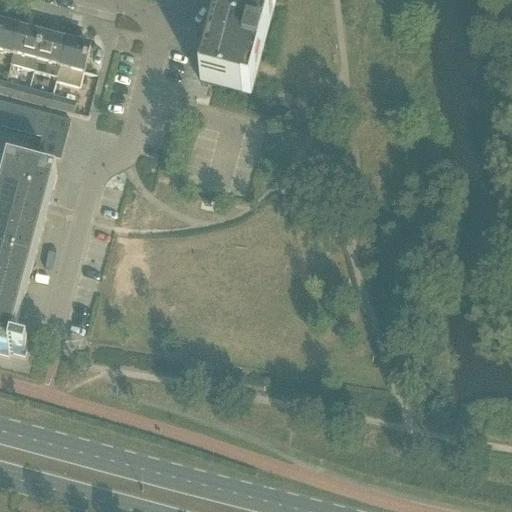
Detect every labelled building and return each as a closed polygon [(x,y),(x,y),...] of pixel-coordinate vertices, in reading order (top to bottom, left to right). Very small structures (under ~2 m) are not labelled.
[(253,79),(274,0),(229,0),(206,86),(199,84),(199,85),(249,99),(250,97),(249,97),(253,79)] [(0,27),(0,55),(13,59),(20,33),(0,27)] [(32,76),(42,39),(20,33),(13,59),(10,70),(32,76)] [(59,71),(66,45),(42,39),(32,76),(56,83),(59,71)] [(90,52),(66,45),(59,71),(83,78),(90,52)] [(24,105),(27,94),(5,88),(2,99),(24,105)] [(49,112),(52,100),(27,94),(24,105),(49,112)] [(72,118),(75,107),(52,100),(49,112),(72,118)] [(0,131),(5,132),(11,109),(0,106),(0,131)] [(17,135),(23,113),(11,109),(5,132),(17,135)] [(29,139),(35,116),(23,113),(17,135),(29,139)] [(43,132),(47,119),(35,116),(29,139),(41,142),(43,132)] [(66,138),(69,126),(47,119),(43,132),(66,138)] [(264,151),(266,121),(243,119),(241,149),(264,151)] [(62,151),(66,138),(43,132),(41,142),(40,145),(62,151)] [(59,164),(62,151),(40,145),(36,158),(59,164)] [(11,349),(45,221),(47,212),(56,180),(7,167),(0,191),(0,359),(8,361),(9,358),(24,362),(27,353),(11,349)]
